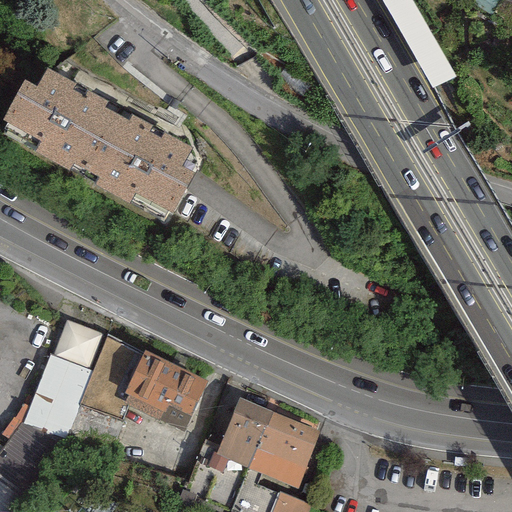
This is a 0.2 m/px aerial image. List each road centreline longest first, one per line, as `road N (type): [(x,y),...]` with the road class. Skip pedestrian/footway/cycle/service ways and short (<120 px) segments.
road 1 (primary): [(0,218),(321,380),(438,416),(511,424)]
road 2 (unclassified): [(511,197),(358,155),(242,95),(116,0)]
road 3 (motorway): [(511,279),(349,0)]
road 4 (unknown): [(415,511),(359,471),(321,380)]
